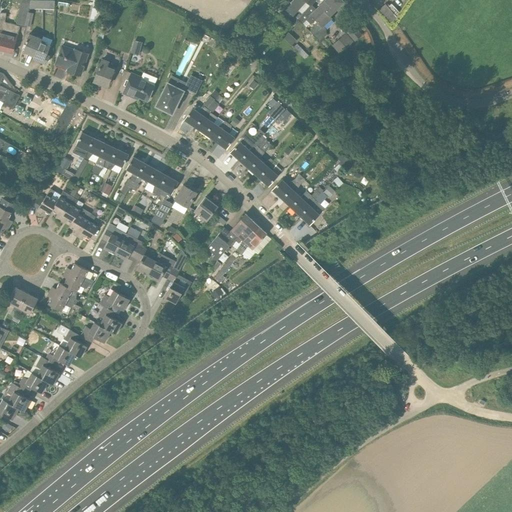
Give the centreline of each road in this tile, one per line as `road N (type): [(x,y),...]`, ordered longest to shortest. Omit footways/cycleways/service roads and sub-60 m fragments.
road 1 (motorway): [(511,194),(380,265),(258,345),(41,511)]
road 2 (motorway): [(80,511),(311,347),(511,236)]
road 3 (residential): [(291,247),(183,148),(0,62)]
road 4 (residential): [(0,449),(134,341),(146,317),(143,295),(128,278),(60,241)]
road 5 (unclassified): [(445,397),(291,247)]
road 6 (unclassified): [(282,511),(368,438),(445,397)]
road 7 (unclassified): [(511,93),(464,104),(443,98),(423,85),(389,36)]
